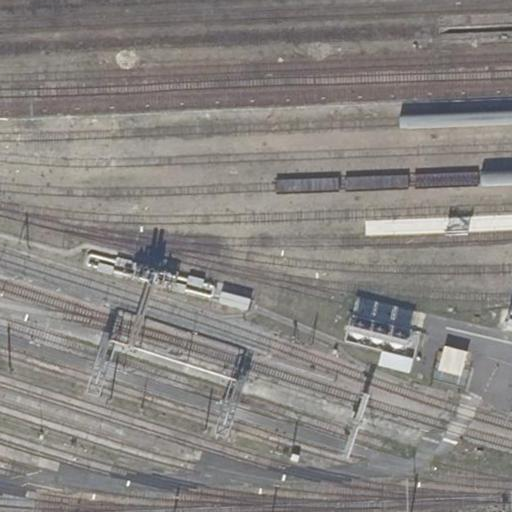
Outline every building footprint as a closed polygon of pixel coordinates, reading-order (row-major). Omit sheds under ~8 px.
[(367,328),(361,325),(356,328),(354,333),(356,339),(361,341),(366,339),(369,333),(367,328)] [(386,333),(380,330),(375,332),(372,338),(375,344),(380,346),(386,343),(388,338),(386,333)] [(406,337),(400,335),(394,337),(392,343),(394,348),(400,351),(406,348),(408,343),(406,337)] [(462,385),(472,353),(447,346),(438,378),(462,385)] [(429,352),(414,350),(411,368),(425,370),(429,352)]
